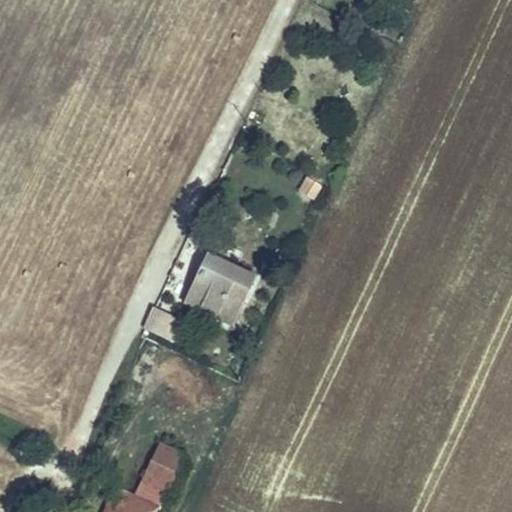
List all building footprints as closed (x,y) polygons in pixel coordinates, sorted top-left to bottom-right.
[(305,176),(297,191),(313,200),(321,185),(305,176)] [(244,340),(269,284),(223,263),(198,318),(244,340)] [(168,501),(189,460),(166,449),(148,486),(152,487),(150,493),(168,501)] [(156,511),(163,511),(168,501),(150,493),(152,487),(148,486),(139,504),(156,511)] [(156,511),(139,504),(121,494),(112,511),(156,511)]
